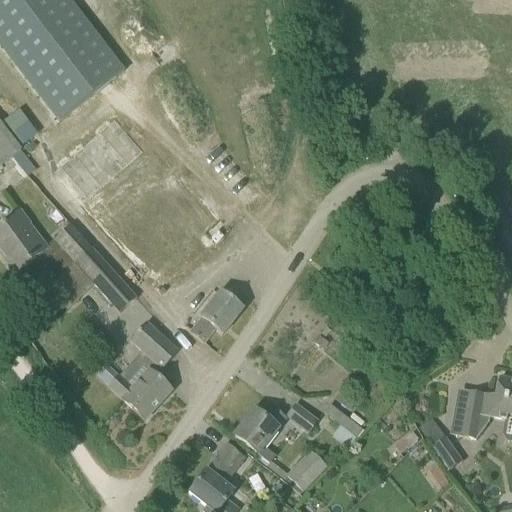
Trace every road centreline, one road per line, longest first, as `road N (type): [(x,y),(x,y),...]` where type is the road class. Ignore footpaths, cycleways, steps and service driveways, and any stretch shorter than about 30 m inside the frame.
road 1 (residential): [(133,511),(342,190),(361,175),(395,170),(428,187),(511,316)]
road 2 (unclassified): [(124,511),(0,343)]
